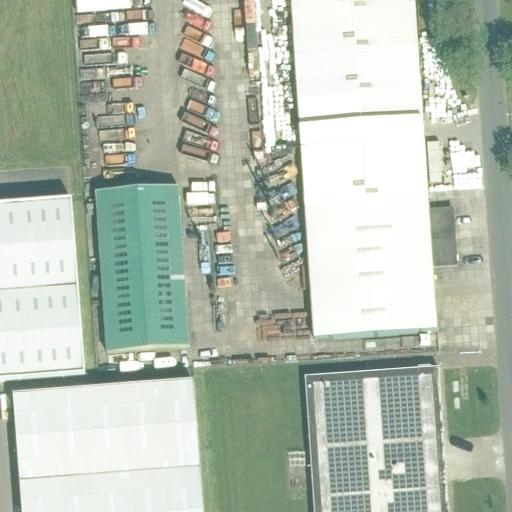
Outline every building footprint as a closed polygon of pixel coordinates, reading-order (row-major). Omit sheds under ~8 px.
[(291,0),(305,209),(427,200),(413,0),(291,0)] [(249,113),(252,105),(233,98),(230,106),(249,113)] [(178,190),(97,196),(108,357),(188,351),(178,190)] [(428,213),(427,200),(305,209),(315,343),(436,334),(432,271),(428,213)] [(0,208),(0,384),(85,377),(71,203),(0,208)] [(453,211),(428,213),(432,271),(457,269),(453,211)] [(447,511),(438,371),(305,381),(313,511),(447,511)] [(203,511),(193,385),(15,399),(22,511),(203,511)]
